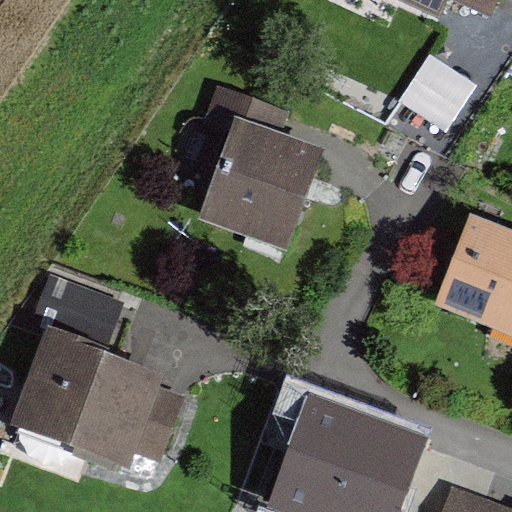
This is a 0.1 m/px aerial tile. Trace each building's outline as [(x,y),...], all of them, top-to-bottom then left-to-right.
[(396,0),(484,38),(500,0),(396,0)] [(432,56),(402,105),(450,135),(480,86),(432,56)] [(224,136),(191,218),(276,252),(316,153),(279,139),(288,117),(217,89),(202,127),(224,136)] [(511,240),(467,222),(432,307),(511,339),(511,240)] [(161,380),(43,337),(9,432),(126,473),(130,461),(161,472),(185,404),(156,394),(161,380)] [(406,511),(429,449),(310,406),(271,511),(406,511)] [(511,511),(454,490),(446,511),(511,511)]
